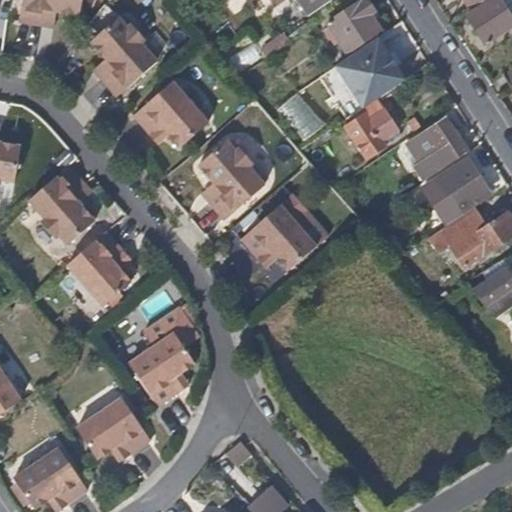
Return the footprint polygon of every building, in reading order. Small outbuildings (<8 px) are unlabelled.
[(20,0),(15,24),(42,28),(44,17),(53,19),(54,15),(76,18),(78,0),(20,0)] [(255,0),(225,0),(231,13),(257,2),(255,0)] [(330,0),(297,0),(307,15),(330,0)] [(374,15),(365,0),(328,24),(347,54),(379,34),(369,18),(374,15)] [(511,25),(511,8),(506,0),(488,0),(469,13),(476,23),(470,26),(482,45),(511,25)] [(476,23),(469,13),(464,17),(470,26),(476,23)] [(53,19),(44,17),(42,28),(50,30),(53,19)] [(124,30),(116,21),(94,39),(88,45),(102,63),(99,66),(104,72),(96,79),(113,98),(155,64),(138,45),(139,37),(131,29),(124,30)] [(359,112),(375,102),(401,85),(374,42),(332,69),(359,112)] [(104,72),(99,66),(91,73),(96,79),(104,72)] [(511,84),(511,66),(499,75),(507,88),(511,84)] [(207,125),(171,84),(131,119),(149,140),(158,132),(163,138),(165,137),(178,151),(179,150),(207,125)] [(306,142),(326,126),(300,93),(280,108),(306,142)] [(375,102),(359,112),(353,116),(356,121),(344,129),(363,158),(397,136),(375,102)] [(448,166),(466,154),(444,120),(426,132),(448,166)] [(163,138),(158,132),(149,140),(154,146),(163,138)] [(233,154),(225,145),(196,169),(211,186),(209,188),(215,195),(205,204),(222,223),(262,188),(247,171),(247,164),(239,154),(233,154)] [(0,183),(1,183),(14,184),(20,150),(0,146),(0,183)] [(478,146),(466,154),(448,166),(429,179),(445,203),(449,200),(457,213),(486,194),(468,166),(484,155),(478,146)] [(82,189),(65,170),(26,204),(42,223),(41,231),(49,241),(56,240),(65,250),(93,227),(76,206),(80,203),(74,196),(82,189)] [(215,195),(209,188),(199,197),(205,204),(215,195)] [(88,196),(82,189),(74,196),(80,203),(88,196)] [(324,240),(288,198),(238,242),(256,262),(264,255),(271,262),(272,260),(285,274),(324,240)] [(486,230),(473,210),(426,241),(433,249),(445,242),(462,268),(511,236),(511,224),(507,217),(486,230)] [(119,254),(103,236),(101,237),(63,269),(99,310),(127,285),(116,272),(119,269),(112,261),(119,254)] [(126,262),(119,254),(112,261),(119,269),(126,262)] [(271,262),(264,255),(256,262),(263,269),(271,262)] [(470,292),(484,308),(511,291),(511,290),(511,284),(502,271),(470,292)] [(165,279),(135,307),(146,319),(176,290),(165,279)] [(511,292),(511,291),(484,308),(490,316),(511,301),(511,292)] [(196,334),(176,305),(139,330),(150,345),(126,362),(155,404),(179,388),(174,381),(181,376),(178,371),(192,362),(180,345),(196,334)] [(0,413),(18,402),(0,375),(0,413)] [(187,383),(181,376),(174,381),(179,388),(187,383)] [(147,439),(119,398),(74,427),(95,459),(112,448),(114,451),(120,447),(125,455),(147,439)] [(246,453),(238,443),(223,455),(232,465),(246,453)] [(86,490),(57,447),(12,478),(32,507),(47,497),(51,502),(57,498),(63,506),(86,490)] [(125,455),(120,447),(114,451),(119,459),(125,455)] [(283,511),(284,511),(268,491),(244,511),(283,511)] [(63,506),(57,498),(51,502),(56,510),(63,506)]
